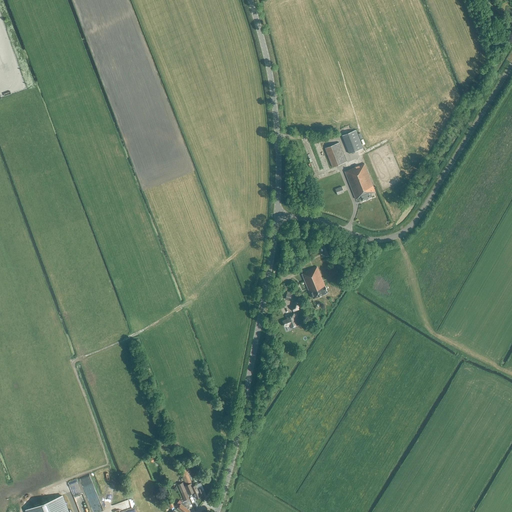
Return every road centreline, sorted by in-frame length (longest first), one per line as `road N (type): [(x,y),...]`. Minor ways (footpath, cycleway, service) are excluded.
road 1 (unclassified): [(278,216),(372,240),(406,229),(511,67)]
road 2 (unclassified): [(218,507),(278,216)]
road 3 (unclassified): [(278,216),(272,75),(251,0)]
